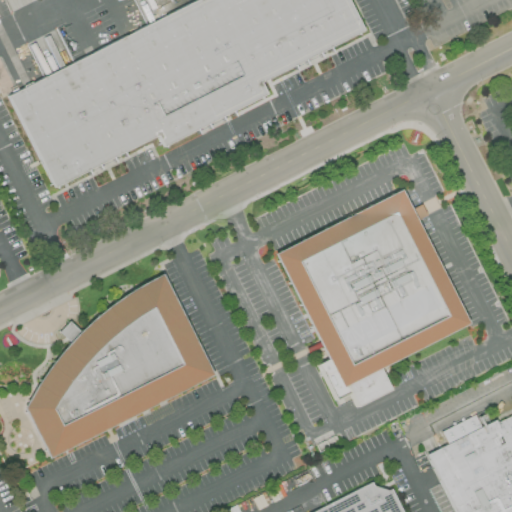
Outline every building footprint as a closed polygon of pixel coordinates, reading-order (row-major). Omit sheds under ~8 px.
[(345,0),(194,0),(6,96),(52,188),(156,135),(162,147),(265,94),(259,82),(361,30),(345,0)] [(272,254),(397,190),(411,217),(465,323),(340,387),(318,345),(272,254)] [(46,457),(107,427),(209,375),(208,373),(172,298),(160,274),(133,288),(104,309),(78,331),(75,334),(52,359),(35,385),(22,408),(46,457)] [(425,455),(452,511),(511,511),(511,414),(495,423),(494,419),(478,426),(472,415),(439,431),(445,445),(425,455)] [(311,511),(400,511),(389,489),(386,490),(371,485),(370,482),(311,511)]
